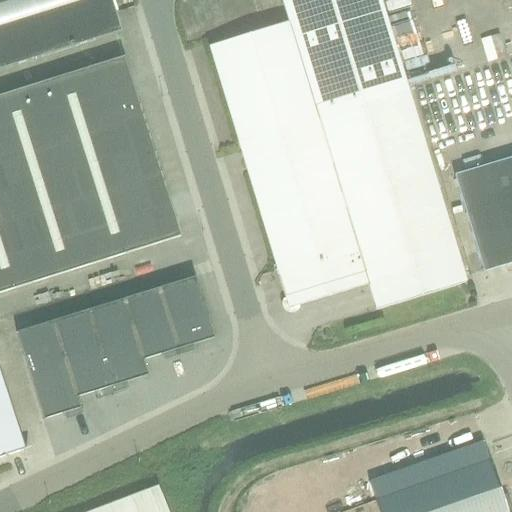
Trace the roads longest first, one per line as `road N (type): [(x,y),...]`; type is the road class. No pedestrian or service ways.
road 1 (unclassified): [(268,386),(151,0)]
road 2 (unclassified): [(0,506),(268,386)]
road 3 (unclassified): [(268,386),(493,320)]
